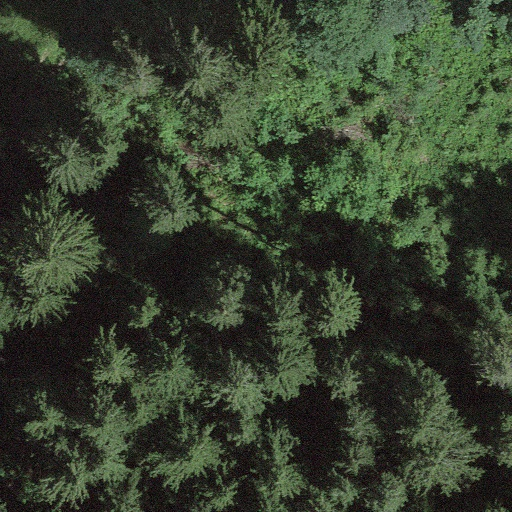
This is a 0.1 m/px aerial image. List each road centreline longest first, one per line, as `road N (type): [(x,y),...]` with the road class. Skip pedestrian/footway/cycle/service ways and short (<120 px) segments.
road 1 (track): [(363,0),(86,30),(0,52)]
road 2 (track): [(0,318),(12,411),(90,511)]
road 3 (track): [(86,30),(0,163)]
